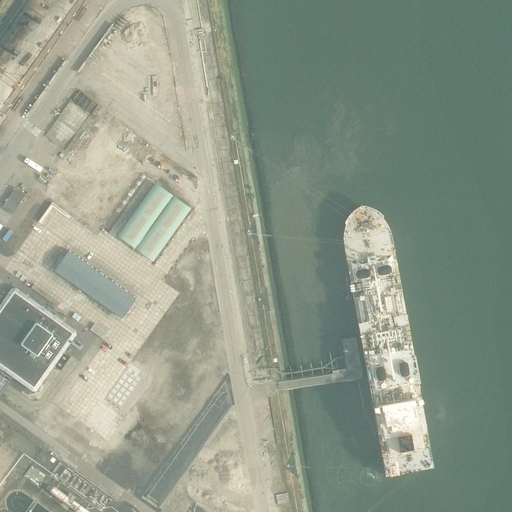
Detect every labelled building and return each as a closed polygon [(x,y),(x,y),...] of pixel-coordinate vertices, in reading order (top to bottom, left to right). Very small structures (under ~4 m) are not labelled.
[(29,21),(35,26),(44,17),(36,10),(31,16),(32,17),(29,21)] [(44,170),(35,187),(46,193),(55,176),(44,170)] [(155,183),(117,236),(152,261),(190,208),(155,183)] [(12,214),(25,195),(16,188),(3,207),(12,214)] [(70,250),(55,271),(122,318),(136,298),(70,250)] [(76,334),(11,288),(0,304),(0,368),(32,391),(36,391),(76,334)] [(353,367),(349,341),(342,342),(346,369),(353,367)]
